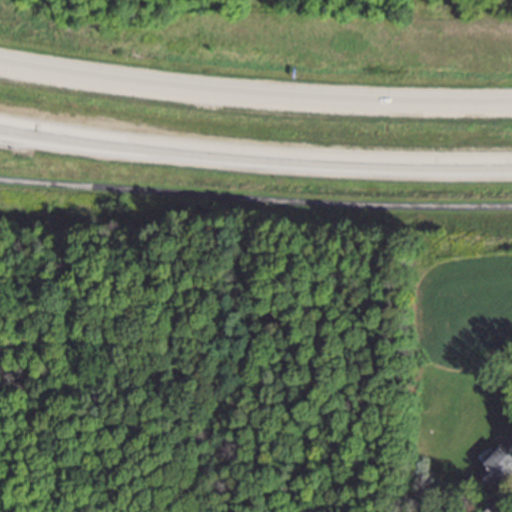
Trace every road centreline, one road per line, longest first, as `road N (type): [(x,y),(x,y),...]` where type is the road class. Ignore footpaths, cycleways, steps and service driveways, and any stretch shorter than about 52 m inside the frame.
road 1 (trunk): [(0,133),(178,154),(511,164)]
road 2 (trunk): [(511,100),(140,85),(0,70)]
